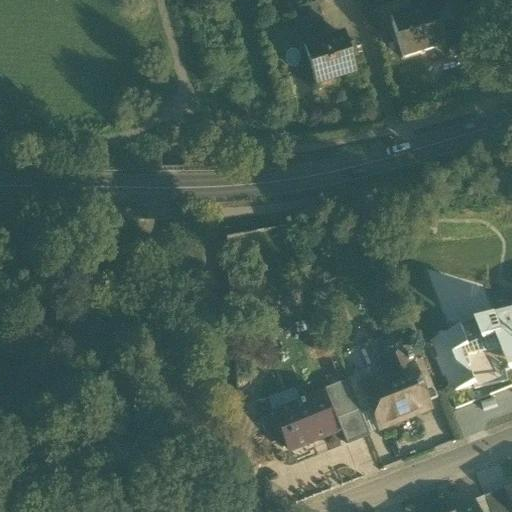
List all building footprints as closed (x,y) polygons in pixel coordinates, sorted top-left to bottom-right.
[(291,10),(295,22),(320,15),(316,3),(291,10)] [(392,26),(402,60),(433,50),(440,53),(446,40),(440,35),(431,6),(411,12),(413,19),(392,26)] [(390,19),(392,26),(413,19),(411,12),(390,19)] [(295,22),(303,47),(327,39),(320,15),(295,22)] [(303,47),(316,92),(334,87),(332,81),(354,74),(342,35),(327,39),(303,47)] [(511,309),(511,310),(508,308),(504,307),(500,309),(497,312),(496,315),(449,334),(446,332),(442,332),(438,333),(436,336),(435,339),(429,342),(435,360),(436,360),(443,377),(446,375),(453,392),(511,368),(511,309)] [(372,411),(380,429),(400,421),(399,417),(427,406),(426,402),(410,361),(406,350),(381,360),(387,375),(362,385),(372,411)] [(410,361),(426,402),(437,397),(421,357),(410,361)] [(362,385),(356,370),(345,374),(347,379),(351,390),(362,385)] [(325,388),(337,418),(359,409),(351,390),(347,379),(325,388)] [(351,390),(359,409),(361,415),(372,411),(362,385),(351,390)] [(301,404),(299,400),(295,388),(267,399),(273,414),(301,404)] [(273,414),(287,449),(309,440),(310,443),(336,433),(328,412),(320,392),(299,400),(301,404),(273,414)] [(369,434),(361,415),(359,409),(337,418),(347,444),(369,435),(369,434)] [(369,434),(380,429),(372,411),(361,415),(369,434)] [(262,433),(241,442),(247,475),(274,464),(262,433)] [(505,488),(484,497),(460,507),(462,511),(511,511),(511,503),(505,488)]
